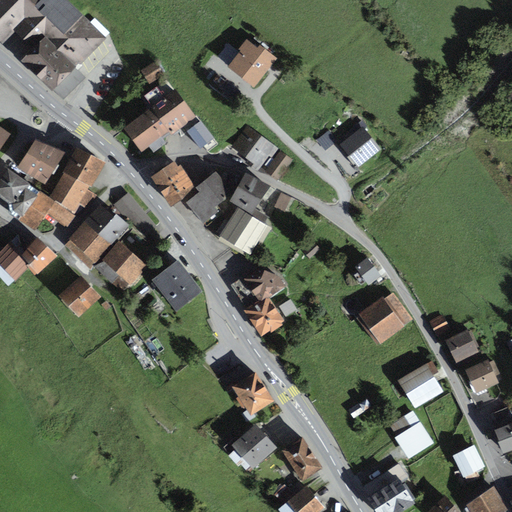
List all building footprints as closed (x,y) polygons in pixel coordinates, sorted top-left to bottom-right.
[(89,21),(67,0),(0,0),(0,41),(4,45),(15,34),(30,49),(19,60),(51,92),(53,89),(75,68),(76,67),(75,65),(77,62),(81,65),(113,33),(95,15),(89,21)] [(257,48),(246,39),(238,49),(240,51),(239,52),(229,65),(228,67),(254,87),(277,58),(260,45),(257,48)] [(218,57),(229,65),(239,52),(228,43),(218,57)] [(157,60),(142,70),(149,82),(164,72),(157,60)] [(75,68),(53,89),(63,99),(85,78),(75,68)] [(217,75),(214,80),(222,86),(225,81),(217,75)] [(197,117),(168,78),(144,96),(153,107),(124,128),(141,151),(169,131),(172,135),(183,127),(197,117)] [(229,82),(223,90),(232,98),(239,90),(229,82)] [(198,116),(197,117),(183,127),(199,149),(204,146),(215,138),(198,116)] [(367,126),(362,120),(349,130),(352,134),(340,144),(358,167),(381,149),(364,128),(367,126)] [(279,148),(247,125),(231,146),(248,159),(245,163),(257,172),(269,156),(271,158),(279,148)] [(0,149),(11,134),(0,126),(0,149)] [(329,130),(317,140),(325,150),(337,141),(329,130)] [(219,143),(215,138),(204,146),(208,152),(219,143)] [(35,139),(18,167),(43,182),(66,153),(35,139)] [(76,147),(64,171),(65,172),(90,186),(92,187),(105,163),(76,147)] [(292,159),(280,151),(265,171),(277,180),(292,159)] [(174,162),(151,178),(170,206),(196,187),(180,164),(177,166),(174,162)] [(29,184),(8,170),(0,181),(0,196),(8,202),(10,212),(35,230),(41,234),(50,231),(53,230),(54,227),(53,225),(44,219),(48,213),(67,227),(75,215),(29,184)] [(90,186),(65,172),(50,196),(75,211),(79,203),(87,208),(96,195),(87,189),(90,186)] [(199,192),(187,202),(204,223),(219,211),(215,207),(233,192),(216,172),(196,189),(199,192)] [(270,186),(245,173),(230,201),(237,206),(251,214),(255,208),(270,186)] [(28,175),(24,179),(36,187),(40,182),(28,175)] [(45,182),(41,188),(49,194),(54,186),(45,182)] [(129,193),(114,204),(127,220),(130,217),(144,235),(155,226),(129,193)] [(291,198),(281,193),(274,207),(285,212),(291,198)] [(100,205),(86,220),(112,244),(129,223),(115,214),(113,217),(100,205)] [(251,214),(237,206),(228,221),(225,219),(216,232),(221,234),(220,236),(251,254),(259,240),(263,243),(272,228),(264,223),(269,217),(255,208),(251,214)] [(71,240),(65,245),(91,270),(94,262),(110,244),(85,221),(69,238),(71,240)] [(26,266),(29,263),(22,255),(17,248),(21,243),(17,234),(12,241),(11,240),(3,248),(0,251),(0,263),(15,281),(28,268),(26,266)] [(37,238),(22,255),(29,263),(26,266),(28,268),(35,276),(57,256),(37,238)] [(148,266),(119,241),(103,260),(119,275),(112,283),(122,291),(129,284),(130,285),(132,283),(135,285),(144,276),(141,273),(148,266)] [(312,241),(303,251),(310,258),(320,249),(312,241)] [(381,275),(367,257),(355,266),(368,284),(381,275)] [(201,290),(178,261),(153,282),(176,310),(201,290)] [(244,277),(231,285),(247,311),(269,297),(286,286),(279,276),(261,269),(245,279),(244,277)] [(100,297),(81,276),(59,296),(78,316),(100,297)] [(384,299),(383,296),(358,314),(380,344),(414,319),(394,292),(384,299)] [(269,297),(247,311),(246,312),(261,336),(269,330),(271,332),(282,325),(281,323),(284,320),(269,297)] [(291,299),(280,306),(286,316),(297,310),(291,299)] [(107,301),(101,305),(106,311),(111,307),(107,301)] [(442,313),(430,320),(439,336),(451,329),(442,313)] [(468,329),(445,340),(456,362),(479,350),(478,347),(479,346),(471,330),(469,331),(468,329)] [(439,371),(432,360),(399,380),(415,407),(442,391),(433,375),(439,371)] [(488,360),(466,369),(476,393),(498,383),(497,381),(502,379),(493,361),(489,362),(488,360)] [(275,401),(256,371),(233,387),(239,397),(236,399),(242,408),(245,406),(247,410),(241,414),(247,423),(257,417),(256,414),(275,401)] [(371,407),(366,399),(350,409),(355,417),(371,407)] [(490,415),(496,429),(511,422),(511,412),(508,408),(490,415)] [(434,443),(413,410),(404,416),(411,427),(396,437),(395,438),(409,459),(434,443)] [(411,427),(404,416),(389,425),(396,437),(411,427)] [(511,422),(496,429),(493,430),(503,454),(511,450),(511,422)] [(276,447),(256,425),(232,445),(236,449),(228,456),(238,466),(240,465),(248,473),(276,447)] [(303,437),(282,450),(301,481),(322,468),(303,437)] [(485,466),(474,445),(453,456),(468,484),(480,478),(476,471),(485,466)] [(400,462),(361,486),(376,511),(400,511),(414,504),(399,479),(407,474),(400,462)] [(284,505),(304,488),(299,481),(289,490),(284,484),(275,495),(284,505)] [(319,511),(325,508),(307,486),(304,488),(284,505),(279,509),(281,511),(319,511)] [(503,511),(507,509),(494,486),(467,505),(470,511),(503,511)] [(459,511),(445,496),(426,511),(459,511)]
